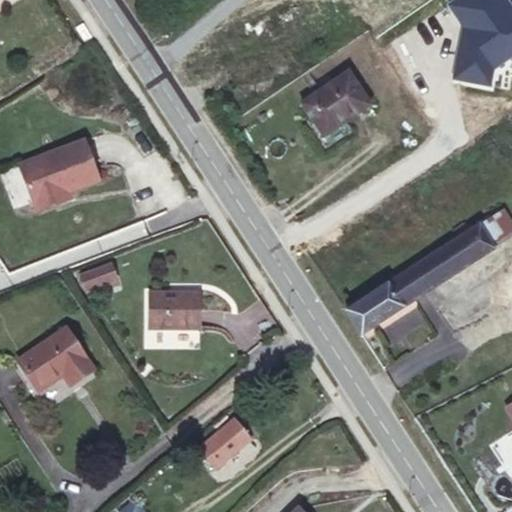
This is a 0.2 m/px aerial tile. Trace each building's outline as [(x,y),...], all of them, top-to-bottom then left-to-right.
[(324,136),(370,104),(348,71),(301,104),(324,136)] [(36,211),(59,202),(57,195),(68,191),(99,180),(84,140),(19,164),(36,211)] [(57,195),(59,202),(71,198),(68,191),(57,195)] [(511,221),(503,208),(479,224),(494,247),(511,235),(511,221)] [(479,224),(347,311),(362,334),(494,247),(479,224)] [(107,266),(112,280),(117,279),(111,264),(107,266)] [(86,290),(112,280),(107,266),(81,276),(86,290)] [(199,328),(199,294),(149,293),(149,328),(199,328)] [(71,385),(93,370),(65,328),(18,361),(39,391),(63,374),(71,385)] [(252,441),(236,421),(199,449),(215,470),(252,441)] [(121,511),(143,511),(133,498),(119,509),(121,511)]
